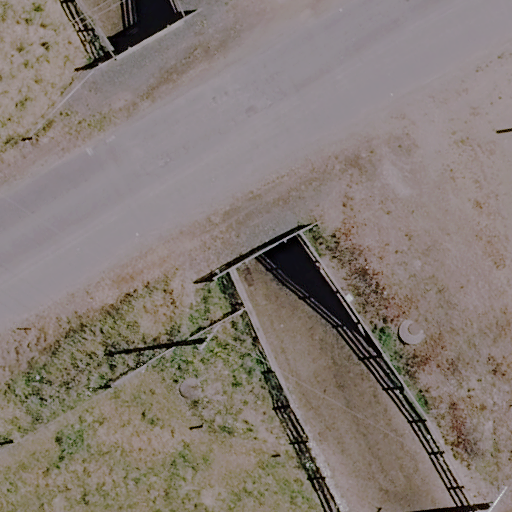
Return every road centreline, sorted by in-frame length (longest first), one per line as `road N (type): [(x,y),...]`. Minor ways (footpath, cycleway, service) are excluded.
road 1 (track): [(129,0),(258,258),(413,511)]
road 2 (unclassified): [(0,256),(443,0)]
road 3 (track): [(511,141),(455,0)]
